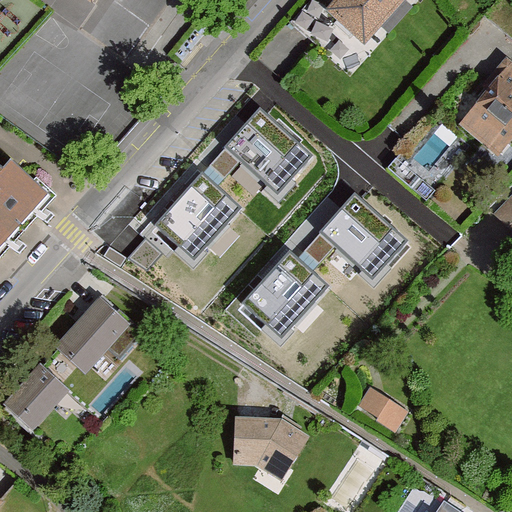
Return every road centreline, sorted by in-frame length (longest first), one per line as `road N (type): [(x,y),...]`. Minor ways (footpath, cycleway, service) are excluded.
road 1 (residential): [(282,0),(0,319)]
road 2 (unknown): [(98,212),(250,306)]
